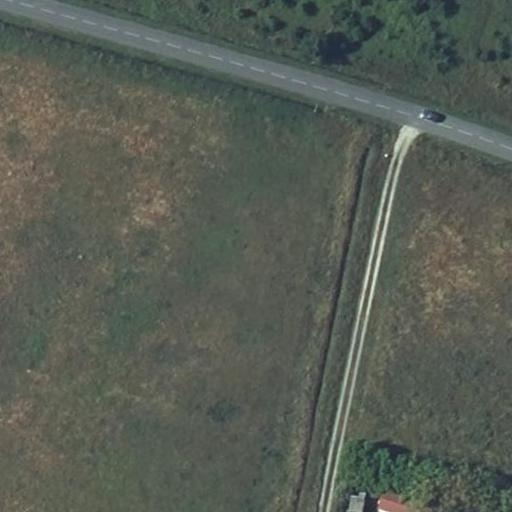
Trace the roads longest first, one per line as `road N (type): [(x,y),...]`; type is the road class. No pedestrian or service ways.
road 1 (tertiary): [(5,0),(511,150)]
road 2 (track): [(407,116),(319,511)]
